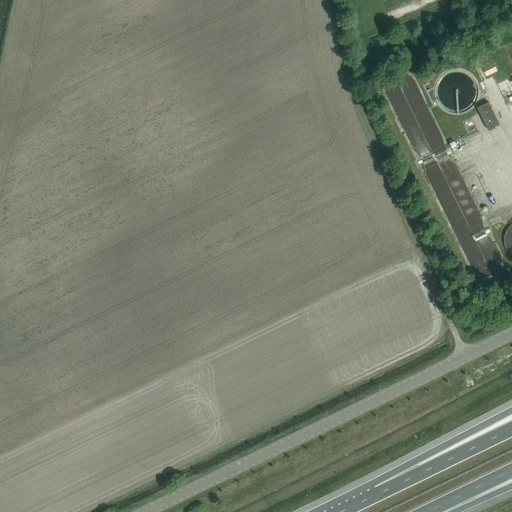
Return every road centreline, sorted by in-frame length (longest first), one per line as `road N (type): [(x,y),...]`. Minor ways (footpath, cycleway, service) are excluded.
road 1 (secondary): [(147,511),(511,334)]
road 2 (motorway): [(511,415),(378,493)]
road 3 (motorway): [(511,428),(378,493)]
